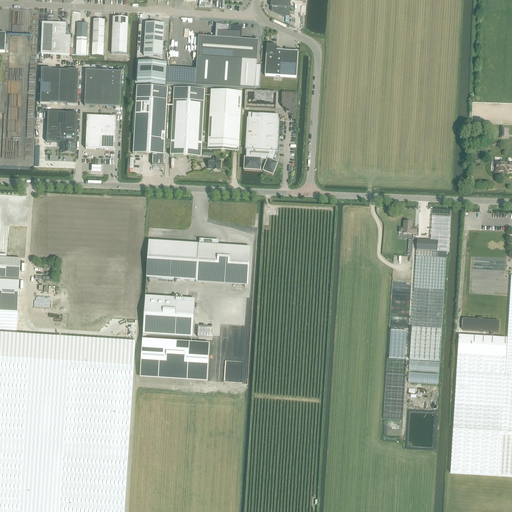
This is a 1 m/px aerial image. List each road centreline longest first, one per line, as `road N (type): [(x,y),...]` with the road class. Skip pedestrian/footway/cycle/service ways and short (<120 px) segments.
road 1 (tertiary): [(0,181),(309,194)]
road 2 (unclassified): [(257,13),(26,4)]
road 3 (unclassified): [(309,194),(316,53),(257,13)]
road 4 (tertiary): [(309,194),(511,203)]
